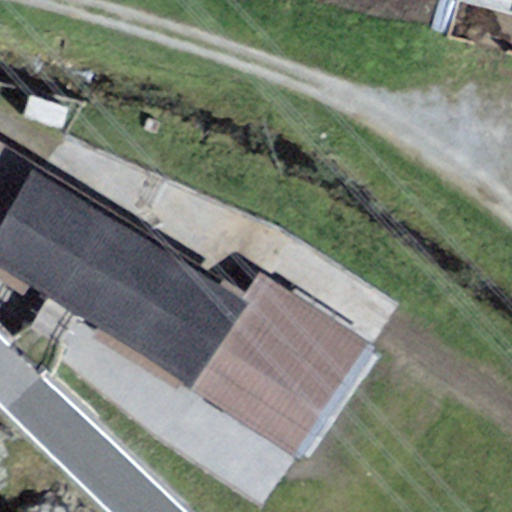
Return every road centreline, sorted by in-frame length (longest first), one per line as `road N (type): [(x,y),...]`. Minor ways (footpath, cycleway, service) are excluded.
road 1 (track): [(49,0),(265,64),(340,96),(511,215)]
road 2 (secondary): [(0,368),(147,511)]
